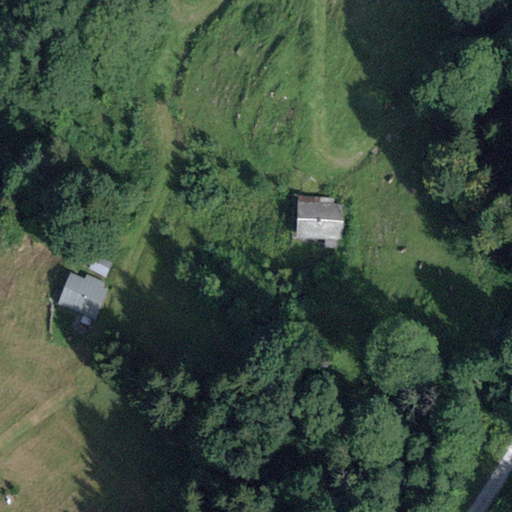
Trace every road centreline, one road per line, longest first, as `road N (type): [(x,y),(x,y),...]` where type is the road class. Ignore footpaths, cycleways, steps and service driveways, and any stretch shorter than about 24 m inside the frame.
road 1 (track): [(0,445),(70,400),(118,328),(130,278),(174,184),(166,106),(188,26)]
road 2 (track): [(511,30),(472,54),(361,157),(343,162),(323,143),(327,0)]
